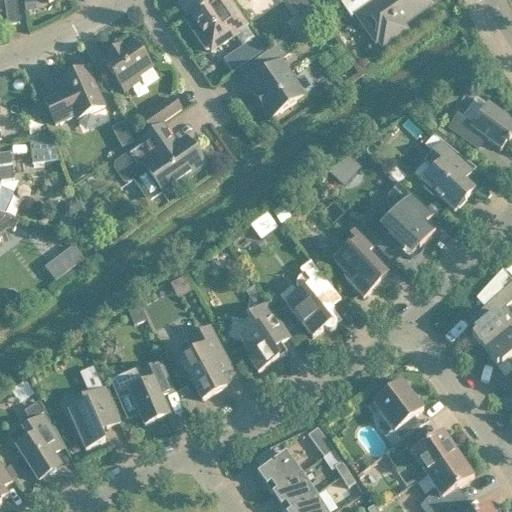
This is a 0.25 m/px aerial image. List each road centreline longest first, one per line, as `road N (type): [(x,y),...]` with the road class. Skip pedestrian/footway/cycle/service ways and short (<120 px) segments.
road 1 (residential): [(205,450),(297,407),(407,330)]
road 2 (residential): [(511,489),(407,330)]
road 3 (residential): [(407,330),(511,207)]
road 4 (residential): [(75,511),(205,450)]
road 5 (residential): [(0,54),(94,21),(125,0)]
road 6 (unclassified): [(229,107),(154,0)]
